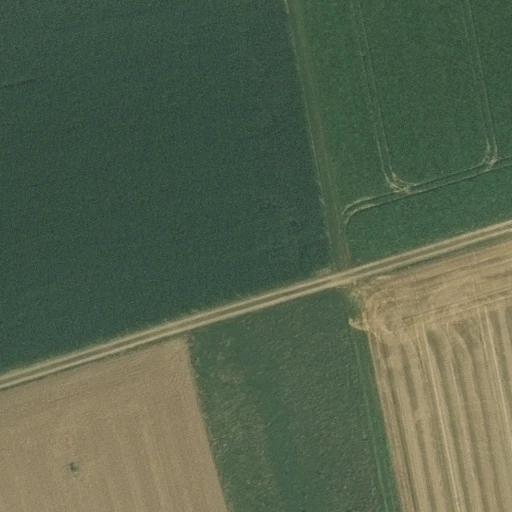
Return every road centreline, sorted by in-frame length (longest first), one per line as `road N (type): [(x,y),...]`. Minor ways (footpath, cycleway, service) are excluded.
road 1 (track): [(511,228),(0,386)]
road 2 (track): [(291,0),(386,511)]
